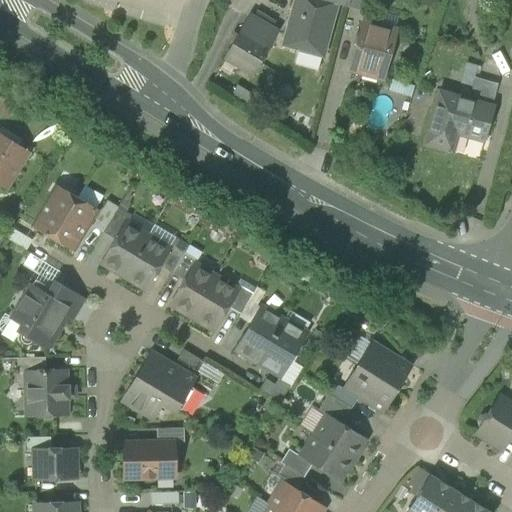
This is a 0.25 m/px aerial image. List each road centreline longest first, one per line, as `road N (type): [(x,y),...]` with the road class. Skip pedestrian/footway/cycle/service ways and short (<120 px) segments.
road 1 (tertiary): [(508,294),(390,244),(3,0)]
road 2 (residential): [(422,431),(508,294)]
road 3 (residential): [(100,367),(100,511)]
